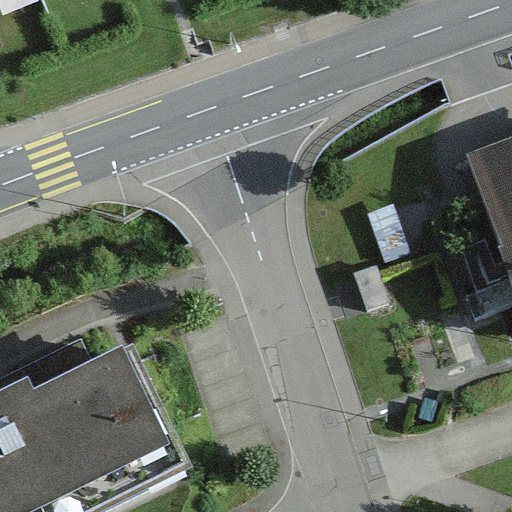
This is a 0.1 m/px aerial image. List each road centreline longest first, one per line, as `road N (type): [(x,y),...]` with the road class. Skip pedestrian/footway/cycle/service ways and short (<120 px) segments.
road 1 (residential): [(209,108),(365,511)]
road 2 (tertiary): [(209,108),(511,4)]
road 3 (tertiary): [(0,185),(209,108)]
